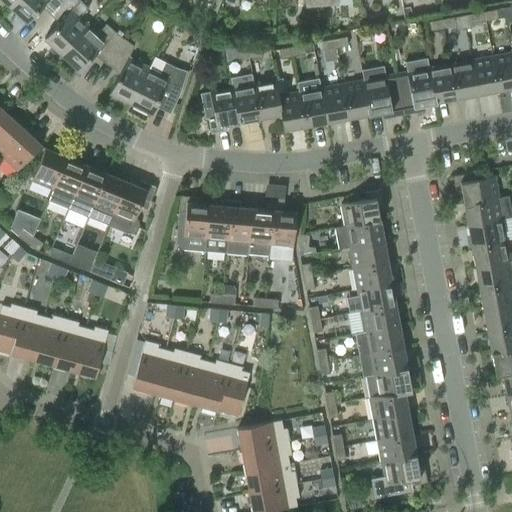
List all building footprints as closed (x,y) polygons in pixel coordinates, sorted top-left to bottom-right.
[(14,0),(9,7),(27,23),(45,3),(53,11),(63,0),(14,0)] [(44,39),(61,54),(88,25),(80,17),(88,8),(79,0),(63,0),(53,11),(62,19),(44,39)] [(484,12),(485,21),(498,19),(496,10),(484,12)] [(485,21),(484,12),(472,14),(473,23),(485,21)] [(441,20),(443,29),(455,26),(454,18),(441,20)] [(443,29),(441,20),(429,22),(431,31),(443,29)] [(97,34),(88,25),(61,54),(79,71),(97,51),(109,60),(124,39),(114,32),(106,24),(97,34)] [(333,40),(334,48),(348,46),(346,37),(333,40)] [(109,93),(131,104),(149,68),(128,57),(134,46),(124,39),(109,60),(122,69),(109,93)] [(334,48),(333,40),(321,42),(323,50),(334,48)] [(290,48),(291,56),(305,54),(304,45),(290,48)] [(248,58),(248,49),(236,48),(236,57),(248,58)] [(280,58),(291,56),(290,48),(279,50),(280,58)] [(248,49),(248,58),(261,59),(261,50),(248,49)] [(511,52),(492,56),(499,91),(511,88),(511,52)] [(492,56),(471,60),(477,95),(499,91),(492,56)] [(396,74),(399,93),(402,109),(413,107),(414,113),(424,111),(423,105),(435,102),(429,68),(427,58),(405,62),(407,72),(396,74)] [(471,60),(449,64),(456,99),(477,95),(471,60)] [(159,73),(149,68),(131,104),(151,114),(164,90),(179,95),(187,71),(175,67),(164,62),(159,73)] [(449,64),(429,68),(435,102),(456,99),(449,64)] [(232,88),(231,88),(237,123),(259,119),(253,84),(251,74),(230,78),(232,88)] [(385,76),(361,80),(368,115),(381,112),(382,118),(393,116),(391,111),(402,109),(399,93),(389,95),(385,76)] [(280,115),(281,114),(278,97),(278,96),(275,80),(253,84),(259,119),(280,115)] [(361,80),(341,84),(348,119),(368,115),(361,80)] [(341,84),(320,88),(326,123),(348,119),(341,84)] [(205,119),(208,119),(211,134),(228,130),(227,125),(237,123),(231,88),(200,94),(205,119)] [(320,88),(298,92),(305,126),(326,123),(320,88)] [(283,130),(305,126),(298,92),(278,96),(278,97),(281,114),(280,115),(283,130)] [(0,124),(8,115),(0,107),(0,124)] [(0,124),(0,155),(0,156),(24,130),(8,115),(0,124)] [(41,145),(24,130),(0,156),(17,171),(41,145)] [(31,181),(51,189),(64,156),(45,148),(31,181)] [(48,200),(67,208),(85,165),(64,156),(51,189),(52,189),(48,200)] [(67,208),(87,217),(105,173),(85,165),(67,208)] [(87,217),(107,225),(125,181),(105,173),(87,217)] [(498,198),(494,175),(469,180),(468,174),(452,176),(456,193),(461,192),(464,204),(498,198)] [(136,218),(135,217),(139,208),(145,210),(155,187),(139,180),(137,186),(125,181),(107,225),(127,233),(129,233),(131,233),(134,232),(135,231),(136,231),(136,230),(137,229),(138,227),(138,226),(138,224),(138,223),(138,222),(138,220),(137,219),(136,218)] [(345,227),(380,220),(377,208),(383,207),(380,190),(365,193),(366,199),(341,204),(345,226),(345,227)] [(197,197),(180,196),(176,243),(181,249),(204,251),(208,204),(197,203),(197,197)] [(502,219),(511,217),(511,216),(508,196),(498,198),(464,204),(468,226),(502,219)] [(204,251),(225,253),(230,200),(221,199),(220,205),(208,204),(204,251)] [(230,200),(225,253),(247,256),(247,254),(251,208),(240,207),(240,201),(230,200)] [(263,209),(251,208),(247,254),(269,255),(270,245),(274,204),(264,203),(263,209)] [(274,204),(270,245),(293,247),(296,212),(283,211),(283,205),(274,204)] [(12,226),(35,232),(40,215),(16,209),(12,226)] [(468,226),(472,247),(506,241),(502,219),(468,226)] [(349,247),(349,248),(384,242),(380,220),(345,227),(345,226),(335,228),(338,249),(349,247)] [(26,243),(32,236),(22,229),(17,236),(26,243)] [(309,235),(300,234),(299,247),(307,248),(309,235)] [(32,236),(26,243),(38,251),(43,244),(32,236)] [(510,262),(506,241),(472,247),(475,268),(510,262)] [(349,248),(353,270),(388,264),(384,242),(349,248)] [(11,256),(17,262),(26,253),(19,247),(11,256)] [(68,263),(72,255),(60,251),(57,259),(68,263)] [(72,255),(68,263),(80,268),(83,260),(72,255)] [(475,268),(479,289),(511,283),(511,261),(510,262),(475,268)] [(54,278),(59,266),(51,263),(46,275),(54,278)] [(303,279),(312,278),(309,264),(301,265),(303,279)] [(353,270),(357,291),(391,284),(388,264),(353,270)] [(59,266),(54,278),(62,281),(67,270),(59,266)] [(109,268),(105,278),(122,285),(126,276),(109,268)] [(312,278),(303,279),(305,290),(314,288),(312,278)] [(94,295),(99,283),(91,279),(87,291),(94,295)] [(99,283),(94,295),(102,298),(107,286),(99,283)] [(511,283),(479,289),(483,311),(511,305),(511,283)] [(357,291),(358,296),(347,298),(349,312),(360,310),(361,311),(395,305),(391,284),(357,291)] [(221,304),(222,295),(210,294),(209,303),(221,304)] [(222,295),(221,304),(234,305),(235,296),(222,295)] [(264,307),(265,299),(253,298),(252,306),(264,307)] [(265,299),(264,307),(277,309),(278,300),(265,299)] [(0,308),(0,350),(11,354),(24,307),(10,303),(9,307),(1,305),(0,308)] [(174,318),(175,305),(166,305),(165,317),(174,318)] [(175,305),(174,318),(182,319),(183,306),(175,305)] [(364,332),(364,333),(399,327),(395,305),(361,311),(364,332)] [(487,332),(511,327),(511,305),(483,311),(487,332)] [(311,320),(319,319),(317,306),(308,308),(311,320)] [(37,311),(24,307),(11,354),(32,359),(43,316),(36,314),(37,311)] [(217,322),(218,309),(210,309),(209,321),(217,322)] [(218,309),(217,322),(226,323),(227,310),(218,309)] [(269,314),(260,313),(259,326),(268,327),(269,314)] [(51,318),(43,316),(32,359),(52,365),(65,318),(52,315),(51,318)] [(78,322),(65,318),(52,365),(73,371),(85,327),(78,325),(78,322)] [(319,319),(311,320),(313,333),(322,331),(319,319)] [(93,330),(85,327),(73,371),(95,377),(108,330),(94,326),(93,330)] [(355,334),(359,356),(403,348),(399,327),(364,333),(364,332),(355,334)] [(511,327),(487,332),(491,353),(511,349),(511,327)] [(132,387),(153,393),(165,349),(157,347),(158,344),(144,340),(132,387)] [(173,352),(165,349),(153,393),(174,398),(187,352),(174,348),(173,352)] [(407,369),(403,348),(359,356),(363,377),(365,377),(407,369)] [(318,363),(327,361),(325,349),(316,350),(318,363)] [(495,375),(502,374),(502,373),(511,371),(511,349),(491,353),(495,375)] [(200,355),(187,352),(174,398),(195,404),(207,361),(199,359),(200,355)] [(214,363),(207,361),(195,404),(216,410),(229,363),(215,359),(214,363)] [(327,361),(318,363),(321,375),(329,373),(327,361)] [(242,367),(229,363),(216,410),(237,416),(249,372),(241,370),(242,367)] [(411,391),(407,369),(365,377),(369,397),(376,395),(376,396),(404,391),(404,392),(411,391)] [(502,374),(506,395),(511,393),(511,371),(502,373),(502,374)] [(369,397),(373,420),(408,413),(404,392),(404,391),(376,396),(376,395),(369,397)] [(326,405),(335,403),(333,392),(324,393),(326,405)] [(335,403),(326,405),(329,418),(337,416),(335,403)] [(373,420),(377,441),(412,435),(408,413),(373,420)] [(241,450),(289,441),(286,428),(283,429),(281,420),(237,428),(241,450)] [(313,437),(325,435),(324,426),(311,428),(313,437)] [(334,449),(343,448),(340,434),(332,436),(334,449)] [(325,435),(313,437),(314,445),(327,443),(325,435)] [(377,441),(381,462),(416,456),(412,435),(377,441)] [(241,450),(245,471),(289,463),(287,455),(291,455),(289,441),(241,450)] [(343,448),(334,449),(336,461),(345,459),(343,448)] [(418,467),(416,456),(381,462),(384,476),(370,479),(374,498),(412,491),(412,486),(427,483),(424,466),(418,467)] [(245,471),(249,492),(296,484),(294,470),(290,471),(289,463),(245,471)] [(321,479),(333,477),(332,468),(319,471),(321,479)] [(333,477),(321,479),(322,488),(335,485),(333,477)] [(296,484),(249,492),(252,511),(266,511),(297,506),(295,498),(299,497),(296,484)]
